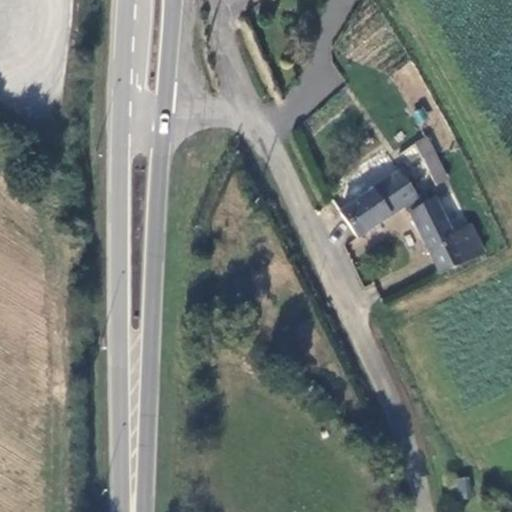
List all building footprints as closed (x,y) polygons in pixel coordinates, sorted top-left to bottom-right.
[(432,138),(402,146),(414,190),(445,181),(432,138)] [(400,173),(342,216),(360,241),(418,199),(400,173)] [(443,273),(466,261),(454,234),(437,202),(413,216),(443,273)] [(454,234),(466,261),(485,253),(470,226),(454,234)] [(470,482),(456,483),(457,499),(470,500),(470,482)]
